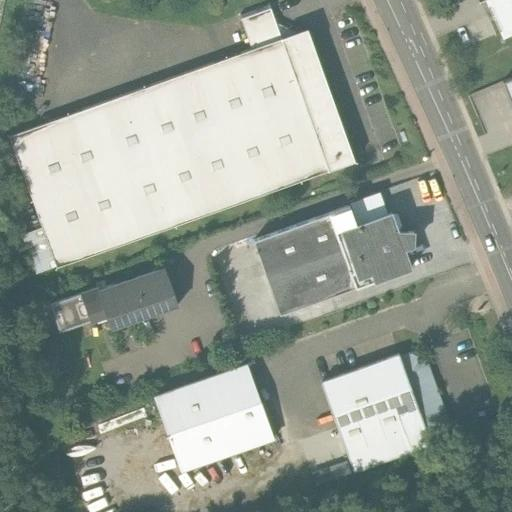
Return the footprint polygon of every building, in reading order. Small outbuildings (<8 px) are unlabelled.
[(511,0),(478,0),(496,43),(511,36),(511,0)] [(242,21),(255,59),(15,141),(44,226),(17,235),(33,282),(60,273),(368,167),(323,36),(287,48),(274,10),(242,21)] [(511,80),(501,85),(511,113),(511,80)] [(356,229),(349,208),(254,241),(280,316),(409,270),(403,253),(413,249),(414,234),(397,233),(391,217),(356,229)] [(177,309),(163,271),(82,301),(92,328),(107,322),(111,333),(177,309)] [(400,357),(398,351),(321,378),(354,468),(428,441),(424,430),(449,421),(423,349),(400,357)] [(246,365),(155,397),(181,472),(273,439),(246,365)]
